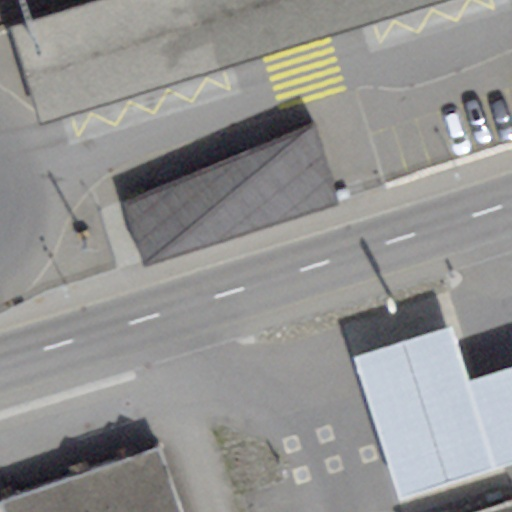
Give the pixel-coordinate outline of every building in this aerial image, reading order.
[(66,0),(7,19),(18,53),(188,0),(66,0)] [(188,0),(18,53),(39,117),(296,37),(416,0),(188,0)] [(314,122),(124,200),(142,265),(337,203),(314,122)] [(452,325),(351,357),(353,364),(396,500),(511,463),(511,366),(469,380),(454,333),(452,325)] [(176,511),(154,445),(0,496),(0,511),(176,511)]
